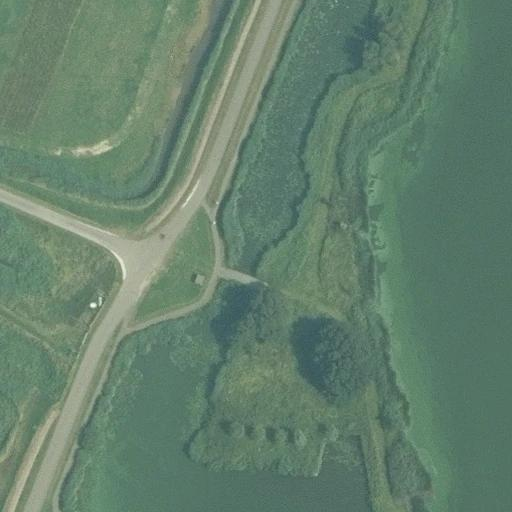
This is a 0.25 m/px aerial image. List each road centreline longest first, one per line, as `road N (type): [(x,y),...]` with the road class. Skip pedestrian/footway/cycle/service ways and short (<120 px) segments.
road 1 (unknown): [(151,258),(181,202),(259,0)]
road 2 (unknown): [(77,400),(47,435),(17,511)]
